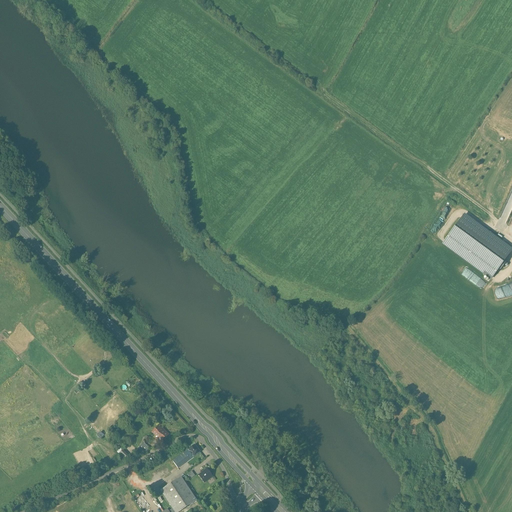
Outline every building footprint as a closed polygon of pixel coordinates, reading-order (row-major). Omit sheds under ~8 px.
[(511,250),(464,215),(443,244),(491,279),(499,268),(500,269),(504,264),(505,265),(505,264),(506,263),(505,263),(506,262),(504,261),(511,250)] [(164,431),(158,424),(152,430),(156,434),(154,436),(160,442),(162,440),(163,441),(167,437),(166,436),(169,434),(165,430),(164,431)] [(149,446),(143,440),(139,444),(145,450),(149,446)] [(194,442),(188,447),(193,454),(200,449),(194,442)] [(139,444),(138,443),(136,445),(143,452),(145,450),(139,444)] [(188,447),(179,454),(184,461),(193,454),(188,447)] [(184,461),(179,454),(173,458),(178,465),(184,461)] [(206,466),(198,472),(204,480),(212,475),(206,466)] [(181,474),(161,488),(173,506),(175,509),(176,511),(196,498),(181,474)]
